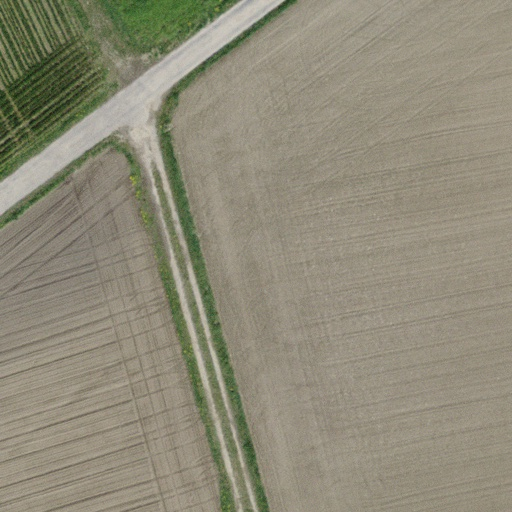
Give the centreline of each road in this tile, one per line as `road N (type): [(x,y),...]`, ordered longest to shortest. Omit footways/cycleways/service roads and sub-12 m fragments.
road 1 (track): [(135,109),(245,511)]
road 2 (track): [(0,209),(285,0)]
